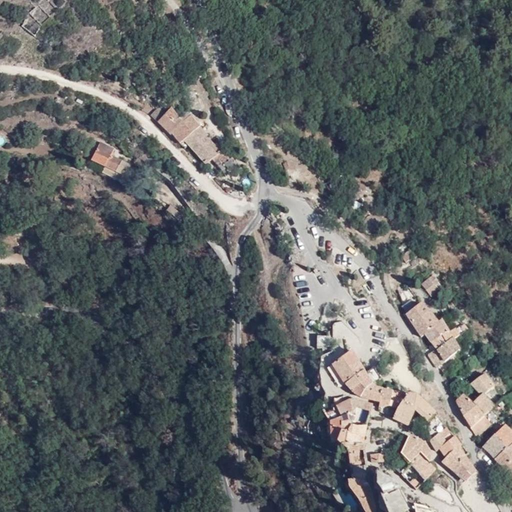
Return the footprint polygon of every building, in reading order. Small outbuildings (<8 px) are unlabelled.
[(150,116),(156,120),(167,108),(161,103),(150,116)] [(187,127),(181,116),(170,123),(179,137),(185,134),(201,162),(221,149),(215,139),(211,142),(204,130),(208,128),(203,119),(187,127)] [(114,146),(102,137),(91,158),(106,165),(111,152),(114,146)] [(106,165),(103,169),(138,185),(144,172),(130,166),(132,162),(111,152),(106,165)] [(434,272),(421,283),(432,296),(446,283),(434,272)] [(423,299),(406,311),(422,336),(426,332),(441,316),(423,299)] [(441,316),(426,332),(436,346),(455,333),(444,313),(441,316)] [(426,354),(438,366),(462,345),(455,333),(436,346),(426,354)] [(354,345),(345,351),(336,358),(333,360),(337,371),(345,380),(366,365),(354,345)] [(366,365),(345,380),(354,390),(361,394),(367,384),(374,379),(376,378),(372,373),(366,365)] [(487,369),(471,381),(480,392),(486,389),(497,382),(487,369)] [(367,384),(361,394),(381,398),(379,406),(394,403),(398,393),(405,388),(395,387),(395,386),(376,381),(374,379),(367,384)] [(404,395),(393,416),(412,423),(419,407),(429,416),(440,405),(420,388),(411,387),(404,395)] [(480,392),(474,397),(489,413),(498,403),(486,389),(480,392)] [(467,390),(454,398),(472,428),(486,415),(489,413),(474,397),(467,390)] [(371,409),(373,401),(350,395),(336,402),(342,412),(343,412),(355,405),(371,409)] [(342,412),(332,417),(332,436),(339,436),(343,424),(343,418),(344,418),(343,412),(342,412)] [(486,415),(472,428),(478,437),(493,425),(486,415)] [(343,424),(339,436),(348,438),(350,426),(354,420),(351,416),(344,418),(343,418),(343,424)] [(350,426),(348,438),(366,439),(369,423),(358,422),(354,420),(350,426)] [(496,430),(482,445),(494,457),(511,440),(511,425),(507,421),(496,430)] [(447,424),(432,438),(438,451),(440,447),(456,431),(447,424)] [(412,462),(425,477),(438,467),(430,460),(435,454),(426,437),(415,432),(411,430),(408,437),(402,449),(412,462)] [(456,431),(440,447),(446,455),(454,447),(461,442),(463,440),(457,430),(456,431)] [(511,440),(494,457),(511,473),(511,472),(511,440)] [(477,466),(461,442),(454,447),(446,455),(442,459),(467,479),(474,471),(477,466)] [(361,444),(348,445),(351,464),(364,463),(361,444)] [(380,451),(370,453),(372,461),(380,460),(385,461),(387,454),(380,451)] [(412,462),(401,472),(405,477),(417,488),(425,477),(412,462)] [(398,470),(382,464),(381,475),(387,484),(402,481),(402,477),(398,470)] [(363,475),(350,475),(351,482),(367,511),(378,511),(377,506),(371,483),(365,483),(363,475)] [(399,484),(385,489),(393,511),(401,511),(418,507),(417,503),(411,502),(402,485),(399,484)] [(418,496),(417,503),(418,507),(420,511),(427,511),(433,510),(433,502),(418,496)]
